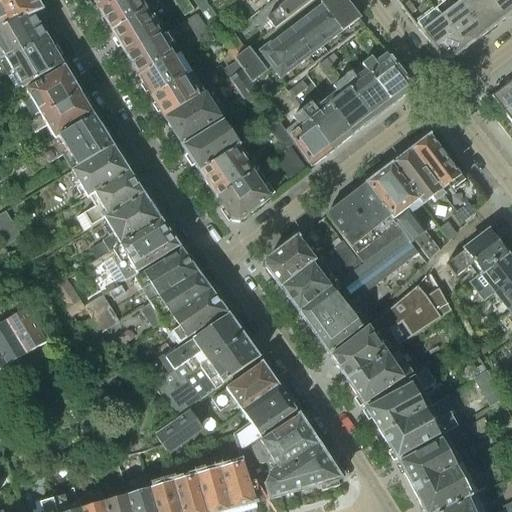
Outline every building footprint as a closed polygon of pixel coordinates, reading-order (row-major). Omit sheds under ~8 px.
[(0,0),(0,28),(32,16),(41,12),(34,0),(0,0)] [(91,0),(99,13),(120,0),(91,0)] [(120,0),(99,13),(111,32),(146,12),(138,0),(120,0)] [(168,0),(181,20),(195,11),(187,0),(168,0)] [(282,0),(285,4),(277,10),(266,19),(274,30),(312,0),(282,0)] [(342,33),(358,20),(359,20),(344,0),(325,0),(319,4),(320,5),(342,33)] [(486,0),(455,0),(456,0),(458,4),(459,3),(484,36),(503,21),(486,0)] [(511,0),(486,0),(503,21),(511,13),(511,0)] [(416,12),(408,2),(402,7),(409,17),(416,12)] [(458,4),(440,18),(465,50),(484,36),(459,3),(458,4)] [(342,33),(320,5),(305,16),(327,44),(342,33)] [(146,13),(146,12),(111,32),(123,53),(164,29),(152,9),(146,13)] [(185,22),(199,43),(210,35),(198,16),(195,15),(185,22)] [(0,52),(5,61),(46,40),(32,16),(0,28),(0,52)] [(327,44),(305,16),(290,27),(312,55),(327,44)] [(420,32),(419,33),(440,59),(451,61),(465,50),(440,18),(421,33),(420,32)] [(312,55),(290,27),(276,38),(298,67),(312,55)] [(138,77),(173,57),(159,35),(165,31),(164,29),(123,53),(138,77)] [(298,67),(276,38),(258,52),(280,80),(298,67)] [(22,90),(61,67),(46,40),(5,61),(5,62),(0,65),(14,90),(20,87),(22,90)] [(236,59),(246,51),(238,40),(228,48),(236,59)] [(242,71),(251,84),(266,73),(248,49),(246,51),(236,59),(234,60),(242,71)] [(341,65),(333,55),(327,60),(335,70),(341,65)] [(410,87),(386,55),(375,63),(371,58),(363,65),(393,104),(408,92),(410,87)] [(185,77),(173,57),(138,77),(150,97),(185,77)] [(333,69),(326,60),(318,66),(325,75),(333,69)] [(372,120),(393,104),(363,65),(361,66),(365,71),(355,79),(351,74),(342,80),(372,120)] [(42,117),(78,96),(63,70),(25,92),(40,116),(40,115),(42,117)] [(255,89),(251,84),(242,71),(228,80),(241,98),(226,106),(234,119),(253,108),(250,105),(261,98),(255,89)] [(150,97),(163,118),(204,94),(192,74),(185,77),(150,97)] [(365,126),(372,120),(342,80),(332,88),(336,93),(326,101),(352,135),(365,125),(365,126)] [(511,81),(491,98),(511,125),(511,81)] [(292,99),(307,88),(302,82),(287,93),(292,99)] [(210,91),(204,94),(163,118),(180,144),(221,120),(220,119),(226,115),(210,91)] [(54,141),(92,119),(78,96),(42,117),(40,115),(40,116),(41,118),(29,125),(34,134),(46,127),(54,141)] [(331,152),(352,135),(326,101),(314,110),(310,105),(302,111),(331,152)] [(301,112),(296,106),(277,120),(294,144),(310,167),(324,157),(331,152),(302,111),(301,112)] [(67,166),(107,142),(92,119),(54,141),(39,150),(48,166),(62,157),(67,166)] [(266,128),(284,152),(290,148),(294,144),(277,120),(266,128)] [(199,173),(240,147),(223,123),(183,148),(199,173)] [(429,137),(410,153),(440,192),(459,178),(429,137)] [(216,200),(258,171),(242,147),(240,148),(240,147),(199,173),(199,174),(216,200)] [(306,171),(290,148),(284,152),(272,160),(289,185),(306,171)] [(87,199),(128,174),(112,149),(72,173),(87,199)] [(421,207),(440,192),(410,153),(391,166),(418,202),(421,207)] [(391,166),(365,186),(402,236),(409,244),(413,241),(429,261),(439,252),(425,233),(407,210),(418,202),(391,166)] [(239,222),(269,199),(269,198),(274,195),(258,171),(216,200),(217,200),(232,222),(239,223),(239,222)] [(104,221),(143,197),(128,174),(87,199),(89,199),(94,208),(76,219),(83,232),(103,220),(104,221)] [(362,265),(402,236),(365,186),(325,217),(350,249),(357,258),(362,265)] [(108,253),(159,222),(143,197),(104,221),(105,223),(100,226),(108,239),(102,242),(108,253)] [(465,225),(475,214),(467,204),(455,213),(464,225),(465,225)] [(20,238),(5,214),(0,216),(0,233),(6,246),(20,238)] [(135,275),(177,250),(159,222),(108,253),(109,254),(112,252),(122,268),(118,270),(125,282),(136,276),(135,275)] [(447,223),(438,230),(448,243),(456,235),(447,223)] [(473,264),(481,274),(507,254),(500,245),(498,246),(488,233),(444,266),(445,266),(435,274),(440,282),(450,274),(454,279),(473,264)] [(417,254),(409,244),(402,236),(362,265),(349,274),(336,284),(297,314),(312,335),(346,309),(369,291),(409,260),(418,271),(425,264),(417,254)] [(316,262),(298,239),(266,263),(265,268),(280,289),(316,262)] [(332,251),(349,274),(362,265),(357,258),(355,259),(342,242),(332,251)] [(7,255),(8,256),(14,271),(27,263),(20,250),(7,255)] [(157,298),(195,274),(180,253),(142,276),(134,281),(141,293),(150,287),(157,298)] [(511,259),(507,254),(481,274),(496,294),(511,281),(511,259)] [(409,260),(369,291),(378,303),(418,271),(409,260)] [(316,263),(316,262),(280,289),(297,314),(336,284),(334,282),(328,286),(325,281),(331,276),(319,261),(316,263)] [(46,281),(46,280),(37,268),(18,280),(24,295),(46,281)] [(170,318),(208,291),(195,274),(157,298),(170,318)] [(52,288),(70,318),(84,309),(84,308),(66,280),(52,288)] [(511,281),(496,294),(510,312),(511,310),(511,281)] [(368,328),(329,358),(336,369),(336,368),(346,383),(395,350),(394,350),(440,320),(451,312),(438,289),(425,298),(417,287),(368,329),(368,328)] [(186,341),(225,314),(208,291),(170,318),(178,330),(170,335),(177,347),(186,341)] [(17,298),(0,308),(0,313),(25,357),(45,344),(17,298)] [(100,299),(84,308),(84,309),(91,320),(107,310),(100,299)] [(362,329),(346,309),(312,335),(327,355),(362,329)] [(85,338),(88,342),(101,334),(116,324),(107,310),(91,320),(78,328),(85,338)] [(0,359),(5,368),(25,357),(0,313),(0,359)] [(159,395),(242,337),(227,317),(164,360),(162,357),(158,360),(142,371),(159,395)] [(175,418),(258,360),(242,337),(159,395),(175,418)] [(488,351),(484,344),(478,347),(482,354),(488,351)] [(395,350),(346,383),(356,397),(355,398),(362,407),(411,374),(395,350)] [(241,413),(277,388),(261,365),(211,401),(219,412),(233,403),(241,413)] [(410,386),(365,410),(371,420),(381,436),(430,408),(423,395),(438,387),(428,369),(407,382),(410,386)] [(486,372),(473,379),(490,407),(502,401),(486,372)] [(258,438),(295,413),(277,388),(241,413),(249,424),(232,436),(239,456),(249,450),(261,442),(258,438)] [(0,423),(16,414),(5,394),(4,393),(0,394),(0,423)] [(430,408),(381,436),(391,451),(390,452),(396,461),(457,428),(450,414),(437,421),(430,408)] [(190,412),(155,437),(168,456),(203,430),(190,412)] [(317,446),(298,418),(261,442),(249,450),(258,465),(262,465),(270,460),(278,471),(317,446)] [(446,438),(398,464),(404,476),(413,492),(460,466),(446,438)] [(317,446),(278,471),(267,478),(263,486),(268,501),(319,486),(321,492),(339,487),(337,480),(339,480),(317,446)] [(218,471),(229,511),(255,504),(242,464),(218,471)] [(460,466),(413,492),(421,508),(422,511),(440,511),(475,494),(460,466)] [(194,477),(204,511),(225,511),(229,511),(218,471),(194,477)] [(172,484),(180,511),(204,511),(194,477),(172,484)] [(148,491),(154,511),(180,511),(172,484),(148,491)] [(125,497),(129,511),(154,511),(148,491),(125,497)] [(483,511),(475,494),(440,511),(483,511)] [(50,501),(53,511),(78,511),(75,511),(69,511),(65,496),(52,499),(52,500),(50,501)] [(102,504),(104,511),(129,511),(125,497),(102,504)] [(53,511),(50,501),(52,500),(52,499),(39,503),(41,511),(53,511)] [(511,511),(511,503),(502,508),(502,510),(503,511),(511,511)]
